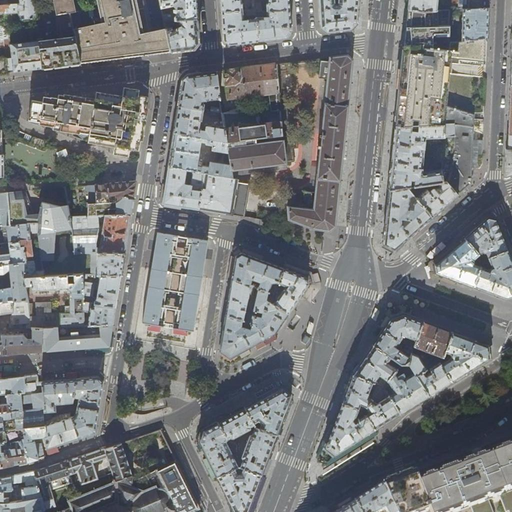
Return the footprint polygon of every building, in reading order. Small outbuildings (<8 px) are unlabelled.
[(0,0),(0,5),(17,5),(20,13),(21,21),(37,18),(34,0),(0,0)] [(70,13),(77,12),(74,0),(53,0),(57,15),(70,13)] [(117,58),(170,52),(165,29),(149,32),(145,16),(140,16),(136,0),(89,0),(91,10),(77,12),(70,13),(81,63),(117,58)] [(195,0),(159,0),(161,9),(173,6),(175,9),(173,9),(173,12),(176,12),(176,14),(173,13),(171,14),(162,14),(164,21),(177,20),(197,19),(196,2),(195,0)] [(255,10),(255,3),(254,0),(220,0),(222,12),(243,10),(241,0),(251,0),(252,10),(255,10)] [(268,0),(268,2),(266,5),(267,11),(289,10),(288,0),(268,0)] [(358,0),(338,0),(338,3),(334,3),(334,0),(318,0),(319,11),(320,24),(321,28),(327,32),(339,31),(351,29),(356,24),(358,9),(358,3),(358,0)] [(436,11),(436,0),(408,0),(408,10),(424,11),(436,11)] [(467,0),(467,9),(474,8),(488,7),(488,0),(467,0)] [(0,22),(8,22),(8,23),(12,22),(12,13),(20,13),(17,5),(0,5),(0,22)] [(467,9),(463,9),(462,25),(459,25),(459,29),(462,29),(461,40),(485,39),(487,38),(487,23),(488,7),(474,8),(467,9)] [(256,15),(256,12),(255,10),(252,10),(243,10),(222,12),(223,26),(224,40),(229,45),(243,43),(258,41),(256,19),(243,20),(243,16),(256,15)] [(261,11),(256,12),(256,15),(256,16),(267,15),(267,17),(256,18),(256,19),(258,41),(273,39),(276,39),(286,38),(291,32),(290,22),(289,10),(267,11),(261,11)] [(424,11),(408,10),(407,18),(406,27),(429,27),(430,18),(448,21),(449,10),(436,11),(424,11)] [(81,63),(70,13),(57,15),(55,16),(57,35),(58,35),(59,38),(38,40),(10,43),(11,57),(7,58),(9,73),(26,70),(60,66),(81,63)] [(198,31),(197,19),(177,20),(180,26),(173,30),(172,28),(165,29),(170,52),(183,51),(194,49),(199,44),(198,31)] [(0,74),(9,74),(9,73),(7,58),(11,57),(10,43),(8,23),(8,22),(0,22),(0,74)] [(429,27),(406,27),(405,34),(404,44),(430,42),(432,42),(432,35),(434,34),(437,36),(446,36),(444,41),(447,41),(448,26),(445,26),(429,27)] [(430,42),(404,44),(402,63),(398,100),(396,126),(453,124),(453,152),(446,181),(457,195),(465,187),(471,183),(471,168),(472,161),(473,139),(473,129),(474,114),(443,105),(448,58),(484,62),(484,54),(485,39),(461,40),(449,41),(448,49),(431,48),(430,42)] [(313,202),(287,200),(287,208),(288,219),(311,228),(329,231),(335,226),(337,202),(344,142),(348,98),(352,60),(347,55),(321,58),(319,77),(327,78),(313,202)] [(234,69),(224,70),(229,98),(268,93),(271,111),(280,109),(276,64),(263,66),(234,69)] [(202,101),(220,99),(216,71),(200,74),(188,75),(182,80),(181,91),(178,105),(204,110),(205,105),(203,103),(202,103),(202,101)] [(37,101),(32,100),(29,119),(40,121),(40,123),(53,125),(53,128),(90,131),(89,141),(114,144),(114,149),(130,150),(130,144),(130,141),(140,141),(143,126),(146,104),(147,99),(138,98),(139,91),(123,89),(122,96),(115,95),(96,92),(94,103),(71,99),(58,97),(58,99),(50,98),(50,100),(43,99),(42,102),(37,101)] [(202,121),(204,110),(178,105),(176,119),(174,132),(227,141),(225,129),(224,126),(207,124),(205,125),(204,128),(199,128),(200,121),(202,121)] [(227,141),(227,142),(256,138),(282,134),(281,122),(225,129),(227,141)] [(424,184),(436,183),(446,181),(453,152),(453,124),(396,126),(394,141),(392,155),(389,190),(406,187),(424,184)] [(227,142),(227,141),(174,132),(172,147),(171,149),(168,167),(189,171),(193,171),(204,173),(232,177),(231,169),(230,165),(209,162),(209,166),(203,165),(201,167),(197,166),(200,142),(205,142),(206,144),(212,145),(211,150),(228,153),(227,142)] [(230,165),(231,169),(284,163),(282,140),(257,143),(256,138),(227,142),(228,153),(230,165)] [(282,140),(284,163),(293,162),(292,149),(297,149),(296,139),(282,140)] [(472,161),(471,168),(478,169),(479,154),(482,155),(483,140),(473,139),(472,161)] [(3,165),(0,164),(0,184),(4,184),(23,183),(67,179),(97,176),(94,155),(78,158),(61,160),(61,159),(54,159),(51,159),(32,161),(3,165)] [(189,171),(168,167),(166,183),(165,184),(162,204),(163,204),(180,206),(199,209),(204,173),(193,171),(191,185),(184,184),(185,179),(188,180),(189,171)] [(232,177),(204,173),(199,209),(214,212),(220,213),(231,215),(237,178),(232,177)] [(134,191),(136,181),(126,182),(120,183),(107,184),(109,202),(117,201),(123,197),(133,199),(134,191)] [(425,187),(424,184),(406,187),(412,194),(413,196),(415,198),(417,200),(432,217),(445,205),(457,195),(446,181),(436,183),(436,187),(432,188),(430,190),(428,188),(426,189),(425,187)] [(97,203),(109,202),(107,184),(101,184),(95,185),(97,203)] [(88,204),(97,203),(95,185),(85,186),(87,204),(88,204)] [(7,192),(7,193),(10,226),(18,225),(38,223),(39,232),(38,232),(40,254),(54,255),(56,227),(72,225),(70,217),(65,187),(53,188),(36,189),(20,191),(7,192)] [(414,233),(432,217),(417,200),(413,203),(413,209),(408,208),(409,197),(412,194),(406,187),(389,190),(386,216),(383,243),(383,244),(394,250),(414,233)] [(0,226),(3,226),(10,226),(7,193),(0,193),(0,226)] [(132,206),(133,199),(123,197),(117,201),(109,202),(97,203),(88,204),(87,216),(120,214),(130,215),(132,206)] [(288,219),(287,208),(282,207),(279,215),(280,216),(284,217),(288,219)] [(87,216),(70,217),(72,225),(75,253),(99,253),(124,253),(127,235),(130,215),(120,214),(87,216)] [(464,238),(478,254),(482,251),(482,252),(483,252),(484,252),(485,252),(488,258),(507,250),(495,220),(488,218),(478,226),(464,238)] [(38,232),(39,232),(38,223),(18,225),(20,241),(4,243),(0,243),(0,264),(23,263),(24,277),(43,276),(43,270),(35,270),(35,264),(36,264),(36,262),(26,263),(25,256),(33,255),(30,233),(38,232)] [(10,226),(3,226),(4,243),(20,241),(18,225),(10,226)] [(144,318),(143,322),(167,326),(193,330),(195,315),(200,285),(204,257),(207,241),(202,240),(185,237),(173,235),(162,233),(158,233),(154,256),(150,280),(144,318)] [(449,252),(435,265),(436,273),(455,280),(473,286),(481,267),(473,264),(473,262),(473,261),(472,260),(473,260),(474,259),(474,258),(478,254),(464,238),(449,252)] [(511,261),(507,250),(488,258),(492,267),(491,267),(490,268),(489,269),(481,267),(473,286),(490,292),(506,298),(511,296),(511,261)] [(124,253),(99,253),(98,274),(121,275),(122,266),(124,253)] [(258,288),(274,294),(283,268),(260,260),(241,253),(235,256),(235,257),(233,267),(231,278),(249,285),(252,279),(260,282),(258,288)] [(43,276),(24,277),(23,263),(0,264),(0,302),(16,300),(28,301),(29,300),(26,285),(31,285),(32,290),(67,288),(70,290),(70,306),(65,306),(65,313),(51,314),(51,303),(35,303),(37,316),(34,316),(32,303),(28,303),(31,327),(33,327),(43,328),(43,327),(85,325),(85,316),(85,312),(84,301),(83,274),(74,274),(74,276),(74,282),(68,283),(67,276),(67,275),(43,276)] [(285,264),(283,268),(295,273),(305,277),(308,284),(300,296),(304,299),(314,284),(310,273),(285,264)] [(300,296),(308,284),(305,277),(295,273),(283,268),(274,294),(271,302),(288,314),(298,298),(300,296)] [(455,280),(436,273),(436,278),(452,284),(453,282),(454,283),(455,280)] [(83,274),(84,301),(116,307),(118,291),(118,290),(121,275),(98,274),(94,274),(94,277),(97,278),(100,277),(99,283),(87,281),(87,274),(83,274)] [(249,285),(231,278),(228,298),(228,299),(225,315),(244,320),(250,293),(253,294),(255,287),(249,285)] [(282,322),(288,314),(271,302),(274,294),(258,288),(255,287),(253,294),(251,304),(255,305),(253,312),(260,314),(261,313),(263,313),(262,315),(260,315),(259,317),(252,315),(251,322),(258,323),(263,340),(269,337),(274,334),(282,322)] [(0,343),(42,343),(43,328),(33,327),(33,338),(28,338),(28,333),(0,333),(1,334),(0,334),(0,314),(1,317),(4,317),(3,313),(12,312),(12,316),(8,317),(9,328),(23,327),(23,323),(26,323),(27,328),(30,328),(31,327),(28,303),(28,301),(16,300),(0,302),(0,343)] [(116,307),(84,301),(85,312),(89,313),(89,312),(91,312),(90,319),(88,319),(88,317),(85,316),(85,325),(113,324),(115,315),(116,307)] [(402,313),(405,314),(406,311),(403,309),(389,314),(380,328),(383,329),(392,316),(402,313)] [(412,350),(414,346),(423,321),(409,315),(405,314),(402,313),(392,316),(383,329),(399,341),(403,335),(410,337),(408,341),(410,345),(411,346),(410,348),(412,350)] [(263,340),(258,323),(251,322),(247,321),(244,320),(225,315),(222,332),(220,349),(219,351),(230,358),(231,357),(246,349),(263,340)] [(423,321),(414,346),(428,352),(428,354),(442,359),(445,351),(452,331),(438,326),(423,321)] [(113,324),(85,325),(43,327),(43,328),(42,343),(42,352),(64,350),(88,348),(109,346),(110,338),(113,324)] [(412,352),(412,350),(410,348),(406,346),(402,351),(395,347),(399,341),(383,329),(378,336),(373,344),(401,364),(409,364),(408,363),(412,352)] [(471,338),(452,331),(445,351),(450,353),(450,355),(450,356),(451,356),(451,357),(440,364),(451,381),(472,368),(489,358),(488,345),(475,340),(471,338)] [(0,355),(6,355),(42,352),(42,343),(0,343),(0,355)] [(352,375),(383,386),(394,372),(401,364),(373,344),(363,358),(352,375)] [(441,388),(451,381),(440,364),(440,363),(441,361),(429,369),(431,371),(427,374),(425,370),(427,369),(418,355),(412,352),(408,363),(409,364),(414,372),(429,396),(441,388)] [(414,405),(429,396),(414,372),(406,377),(402,373),(397,376),(394,372),(383,386),(384,389),(390,385),(395,392),(389,396),(400,414),(414,405)] [(352,375),(347,388),(342,402),(358,409),(361,410),(363,410),(371,400),(383,386),(352,375)] [(0,394),(6,394),(9,394),(20,393),(24,393),(25,392),(26,384),(26,383),(24,376),(0,378),(0,394)] [(24,446),(27,462),(35,460),(44,457),(45,457),(43,450),(41,443),(35,444),(34,438),(44,436),(47,448),(57,445),(79,438),(80,437),(95,432),(96,426),(98,413),(101,394),(103,382),(100,379),(98,377),(80,378),(42,381),(42,383),(43,390),(43,393),(44,407),(45,420),(51,418),(50,411),(55,411),(55,404),(73,402),(74,396),(75,398),(79,399),(77,405),(76,411),(75,415),(45,425),(45,426),(23,428),(24,437),(21,437),(22,438),(22,439),(22,440),(22,441),(24,440),(24,446)] [(26,384),(25,392),(34,391),(36,389),(35,383),(42,383),(42,381),(40,381),(38,382),(26,383),(26,384)] [(261,423),(259,428),(277,434),(282,421),(284,416),(290,399),(292,394),(282,386),(264,396),(244,407),(254,423),(259,420),(259,421),(260,422),(261,423)] [(0,413),(22,410),(21,404),(33,402),(33,409),(44,407),(43,393),(32,394),(32,395),(20,397),(20,393),(9,394),(6,394),(6,397),(0,397),(0,413)] [(388,421),(400,414),(389,396),(376,404),(371,400),(363,410),(375,429),(388,421)] [(284,416),(282,421),(285,422),(293,401),(290,399),(284,416)] [(375,429),(363,410),(361,410),(359,412),(362,414),(364,416),(355,421),(354,420),(358,409),(342,402),(334,424),(333,425),(325,447),(335,455),(336,454),(359,440),(361,438),(375,429)] [(0,431),(23,428),(45,426),(45,425),(45,420),(44,407),(33,409),(22,410),(0,413),(0,431)] [(230,414),(217,421),(228,439),(231,437),(231,438),(234,438),(251,428),(250,427),(254,424),(254,423),(244,407),(230,414)] [(207,456),(217,477),(234,468),(238,466),(226,442),(228,439),(217,421),(209,426),(203,429),(199,441),(207,456)] [(359,440),(336,454),(335,455),(325,447),(333,425),(329,424),(318,454),(329,463),(363,441),(361,438),(359,440)] [(277,434),(259,428),(255,426),(254,428),(252,434),(250,434),(249,435),(241,456),(242,458),(243,458),(240,466),(243,467),(262,474),(269,454),(277,434)] [(0,451),(7,450),(4,441),(17,439),(17,438),(18,438),(19,437),(20,437),(21,437),(24,437),(23,428),(0,431),(0,451)] [(0,466),(18,464),(27,462),(24,446),(24,440),(22,441),(22,440),(22,439),(22,438),(21,437),(20,437),(19,437),(18,438),(17,438),(17,439),(4,441),(7,450),(0,451),(0,466)] [(108,475),(111,483),(117,480),(132,486),(132,482),(132,476),(120,442),(111,445),(80,456),(65,461),(70,474),(77,472),(81,484),(98,479),(93,462),(107,458),(113,474),(108,475)] [(511,511),(511,447),(420,482),(415,471),(400,477),(382,484),(395,511),(421,511),(431,509),(432,511),(494,511),(489,499),(500,495),(507,511),(510,510),(510,511),(511,511)] [(191,511),(199,508),(186,482),(176,460),(156,470),(132,482),(132,486),(117,480),(111,483),(79,496),(67,501),(70,507),(56,511),(43,511),(43,510),(36,511),(191,511)] [(70,474),(65,461),(54,464),(33,471),(42,497),(44,509),(43,510),(43,511),(56,511),(70,507),(67,501),(79,496),(78,496),(77,495),(76,494),(76,493),(70,474)] [(226,495),(234,511),(244,511),(248,511),(253,497),(254,494),(262,474),(243,467),(241,473),(240,473),(239,473),(237,473),(234,468),(217,477),(226,495)] [(42,497),(33,471),(22,473),(23,482),(25,482),(27,488),(22,488),(22,489),(23,500),(42,497)] [(0,490),(18,489),(18,486),(12,486),(12,484),(18,482),(17,474),(16,475),(0,478),(0,490)] [(360,511),(395,511),(382,484),(368,493),(354,501),(360,511)] [(0,511),(36,511),(43,510),(44,509),(42,497),(23,500),(22,489),(18,489),(0,490),(0,511)] [(360,511),(354,501),(337,511),(360,511)]
